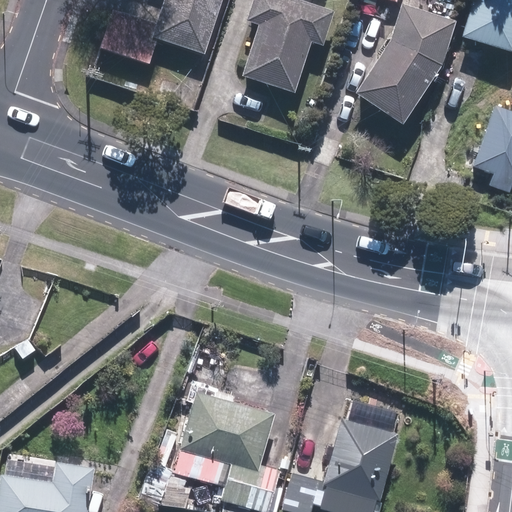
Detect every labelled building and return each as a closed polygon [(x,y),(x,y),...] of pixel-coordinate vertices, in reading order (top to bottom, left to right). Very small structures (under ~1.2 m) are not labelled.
[(160,0),(151,27),(118,17),(106,54),(145,67),(154,42),(199,57),(217,0),(160,0)] [(252,30),(236,80),(288,97),(305,46),(317,50),(328,15),(281,0),(249,0),(241,26),(252,30)] [(505,58),(511,36),(511,0),(469,0),(455,41),(505,58)] [(394,129),(435,70),(448,25),(395,9),(385,44),(348,98),(394,129)] [(202,81),(153,61),(141,91),(190,111),(202,81)] [(505,195),(509,183),(511,184),(511,116),(489,109),(468,169),(489,176),(485,188),(505,195)] [(269,415),(189,393),(167,474),(219,488),(215,501),(255,511),(262,511),(274,471),(255,466),(269,415)] [(318,511),(364,511),(367,501),(372,503),(390,435),(333,420),(316,481),(286,473),(276,510),(282,511),(305,511),(307,506),(313,508),(313,511),(318,511)] [(50,464),(47,484),(0,477),(0,511),(81,511),(88,470),(50,464)]
